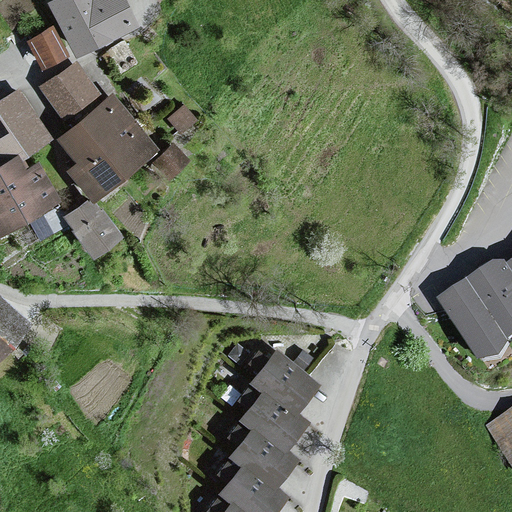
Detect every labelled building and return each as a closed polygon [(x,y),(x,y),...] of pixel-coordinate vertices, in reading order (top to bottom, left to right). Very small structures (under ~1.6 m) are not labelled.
[(61,0),(88,49),(149,16),(140,0),(61,0)] [(78,53),(63,26),(37,41),(52,68),(78,53)] [(117,94),(82,62),(49,84),(75,122),(117,94)] [(28,85),(0,103),(0,151),(12,170),(63,135),(28,85)] [(88,158),(76,166),(103,203),(169,156),(125,95),(70,133),(88,158)] [(29,141),(0,161),(0,229),(5,237),(66,195),(29,141)] [(104,193),(76,214),(105,253),(133,233),(104,193)] [(73,226),(64,206),(37,219),(47,238),(73,226)] [(511,261),(447,300),(483,360),(511,342),(511,261)] [(40,323),(2,294),(0,295),(0,360),(7,366),(40,323)] [(319,385),(278,353),(254,383),(265,391),(242,420),(254,429),(232,456),(245,466),(225,493),(236,502),(228,511),(274,511),(286,497),(274,488),(297,459),(287,451),(309,423),(297,413),(319,385)] [(511,413),(495,422),(511,453),(511,413)]
